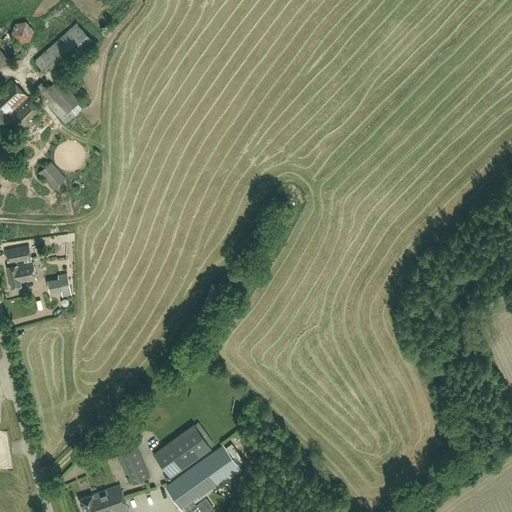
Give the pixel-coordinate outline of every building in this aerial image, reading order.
[(26,21),(14,22),(11,33),(20,43),(30,41),(34,30),(26,21)] [(84,98),(63,75),(97,44),(76,22),(34,60),(53,82),(47,87),(42,81),(33,89),(66,123),(82,108),(78,103),(84,98)] [(0,65),(8,59),(0,48),(0,65)] [(1,90),(0,89),(0,118),(14,105),(18,110),(30,99),(12,80),(1,90)] [(14,105),(0,118),(0,123),(4,128),(12,121),(22,131),(42,113),(30,99),(18,110),(14,105)] [(51,160),(38,172),(54,189),(66,177),(51,160)] [(8,266),(6,266),(10,288),(19,286),(19,282),(26,280),(26,281),(35,280),(31,262),(16,264),(15,262),(30,259),(27,246),(4,250),(6,263),(7,263),(8,266)] [(58,279),(48,280),(50,291),(60,289),(61,295),(71,293),(67,274),(58,276),(58,279)] [(170,477),(211,448),(194,423),(153,453),(170,477)] [(183,511),(241,469),(223,444),(165,486),(183,511)] [(138,447),(122,454),(117,456),(120,464),(121,464),(125,474),(128,473),(133,484),(150,477),(138,447)] [(97,506),(124,497),(120,485),(79,499),(83,511),(93,511),(98,510),(97,506)] [(119,511),(128,509),(124,497),(97,506),(98,510),(93,511),(119,511)] [(206,511),(213,507),(206,497),(196,504),(195,503),(186,509),(187,511),(206,511)]
